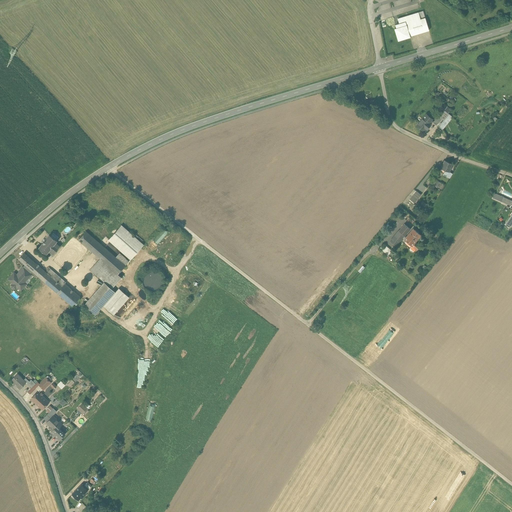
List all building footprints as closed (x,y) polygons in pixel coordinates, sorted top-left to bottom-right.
[(418,12),(398,18),(400,27),(395,28),(398,40),(410,37),(410,36),(429,30),(425,17),(420,19),(418,12)] [(445,109),(433,123),(438,127),(449,113),(445,109)] [(449,113),(438,127),(441,129),(452,115),(449,113)] [(432,119),(426,114),(422,118),(429,123),(432,119)] [(429,123),(422,118),(417,125),(423,130),(425,128),(426,129),(430,124),(429,123)] [(452,164),(445,160),(441,168),(445,170),(449,172),(451,168),(451,167),(452,164)] [(416,191),(406,203),(411,207),(421,195),(416,191)] [(504,197),(496,193),(494,198),(502,201),(504,197)] [(511,202),(511,200),(504,197),(502,201),(511,206),(511,202)] [(404,224),(398,231),(404,236),(410,229),(404,224)] [(144,245),(121,225),(108,240),(131,260),(144,245)] [(154,248),(169,232),(165,228),(150,245),(154,248)] [(413,228),(404,239),(412,246),(416,241),(421,235),(418,232),(416,231),(413,228)] [(125,266),(86,231),(78,240),(100,258),(118,274),(125,266)] [(404,236),(398,231),(394,236),(397,238),(400,241),(404,236)] [(171,233),(163,244),(167,247),(175,236),(171,233)] [(49,234),(45,239),(43,242),(43,243),(39,247),(47,254),(48,252),(57,241),(49,234)] [(176,237),(162,254),(167,258),(181,241),(176,237)] [(57,241),(48,252),(53,256),(53,255),(61,245),(57,241)] [(416,241),(412,246),(416,250),(420,246),(416,241)] [(80,297),(65,283),(63,286),(24,253),(19,259),(25,265),(32,271),(72,306),(80,297)] [(100,258),(90,269),(112,289),(122,277),(118,274),(100,258)] [(20,273),(17,275),(14,272),(8,279),(13,283),(11,285),(11,287),(13,289),(16,289),(18,286),(21,289),(26,284),(24,283),(28,278),(29,279),(32,275),(30,273),(32,271),(25,265),(23,267),(22,267),(19,271),(19,272),(20,273)] [(156,271),(150,271),(144,274),(142,280),(144,286),(148,290),(155,290),(160,287),(162,281),(161,275),(156,271)] [(104,282),(84,305),(95,315),(103,306),(115,292),(104,282)] [(204,294),(209,286),(204,283),(200,291),(204,294)] [(118,289),(115,292),(103,306),(113,314),(128,297),(118,289)] [(24,380),(17,374),(11,380),(17,385),(16,386),(20,390),(24,386),(23,385),(26,382),(24,380)] [(45,377),(39,384),(44,389),(51,383),(45,377)] [(31,379),(29,381),(26,378),(24,380),(26,382),(31,388),(35,384),(35,383),(31,379)] [(60,380),(56,384),(60,388),(64,384),(60,380)] [(31,388),(28,391),(30,393),(37,386),(35,384),(31,388)] [(49,402),(38,392),(31,399),(42,409),(49,402)] [(151,396),(146,419),(151,420),(156,399),(157,399),(157,397),(151,396)] [(82,403),(77,408),(83,413),(87,409),(82,403)] [(49,412),(48,414),(50,416),(56,410),(53,408),(49,412)] [(63,424),(53,415),(51,417),(47,422),(46,422),(54,429),(56,431),(59,428),(63,424)] [(59,428),(56,431),(54,429),(51,432),(59,440),(65,434),(59,428)] [(88,490),(81,484),(72,494),(78,500),(81,498),(82,499),(84,496),(83,495),(88,490)]
